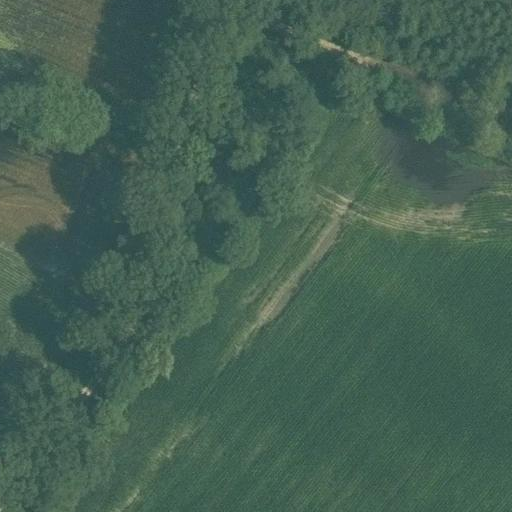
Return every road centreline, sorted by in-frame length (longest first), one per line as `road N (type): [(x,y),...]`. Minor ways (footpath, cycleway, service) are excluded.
road 1 (track): [(0,488),(134,312),(219,0)]
road 2 (track): [(224,0),(511,116)]
